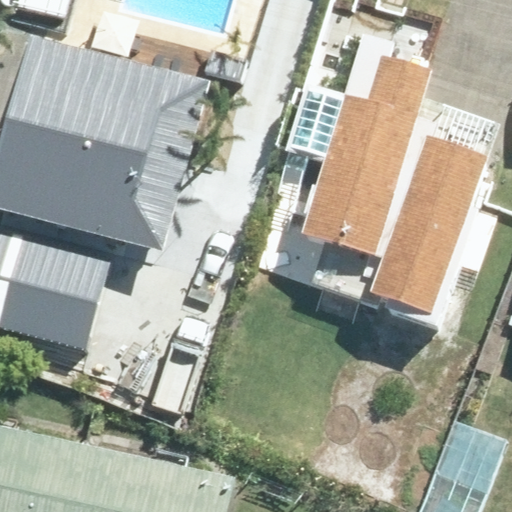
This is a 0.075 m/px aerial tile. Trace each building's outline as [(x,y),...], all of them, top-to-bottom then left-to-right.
[(0,208),(156,248),(198,76),(0,26),(0,208)] [(384,58),(389,42),(357,33),(340,93),(298,80),(280,139),(321,152),(298,225),(369,247),(425,69),(384,58)] [(420,126),(364,281),(422,303),(478,146),(420,126)] [(211,359),(170,344),(162,369),(202,384),(211,359)] [(183,465),(184,454),(153,448),(151,458),(0,427),(0,511),(217,511),(225,474),(183,465)] [(480,511),(488,494),(433,472),(417,511),(480,511)]
